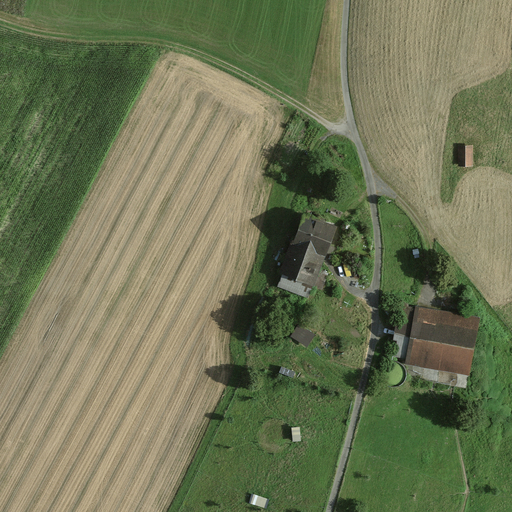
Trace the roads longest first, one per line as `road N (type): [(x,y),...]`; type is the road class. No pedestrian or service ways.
road 1 (track): [(347,0),(347,103),(374,211),(377,291),(329,511)]
road 2 (track): [(369,181),(398,200),(426,241),(431,304)]
road 3 (track): [(426,241),(511,341)]
